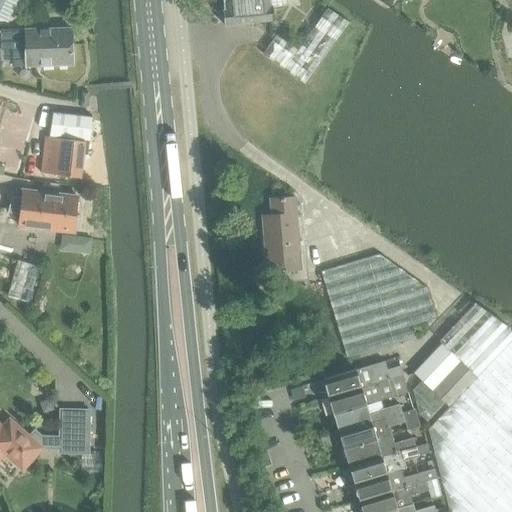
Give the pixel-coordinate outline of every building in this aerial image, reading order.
[(284,0),(223,0),(225,9),(223,9),(225,26),(272,21),(270,6),(285,5),(284,0)] [(277,35),(263,54),(305,83),(348,22),(327,8),(297,49),(277,35)] [(0,49),(70,45),(69,29),(0,31),(0,49)] [(0,67),(71,64),(70,45),(0,49),(0,67)] [(52,113),(49,136),(57,137),(85,140),(88,140),(92,117),(86,117),(53,113),(52,113)] [(80,178),(85,142),(45,136),(40,173),(80,178)] [(20,191),(19,199),(11,198),(6,216),(17,217),(16,226),(73,232),(74,229),(79,227),(80,219),(75,215),(77,197),(20,191)] [(299,269),(294,198),(270,200),(271,215),(262,216),(266,271),(299,269)] [(76,236),(75,244),(82,253),(90,253),(92,238),(76,236)] [(434,319),(425,289),(378,254),(321,271),(347,358),(416,337),(412,325),(434,319)] [(19,261),(9,296),(33,303),(43,268),(19,261)] [(475,302),(439,340),(441,343),(477,377),(511,340),(511,332),(507,328),(508,326),(475,302)] [(448,407),(427,429),(451,511),(511,511),(511,340),(477,377),(448,407)] [(441,343),(413,372),(421,380),(443,403),(448,407),(477,377),(441,343)] [(384,361),(323,379),(328,397),(402,375),(399,365),(386,369),(384,361)] [(402,375),(328,397),(334,415),(380,401),(380,400),(407,392),(402,375)] [(413,389),(412,389),(418,413),(423,417),(426,420),(443,403),(421,380),(413,389)] [(380,401),(334,415),(338,431),(401,412),(399,404),(382,409),(380,401)] [(244,405),(241,406),(245,421),(249,420),(252,419),(248,404),(244,405)] [(0,460),(3,457),(4,457),(18,469),(36,447),(59,448),(59,452),(87,452),(88,410),(60,410),(60,437),(41,437),(34,431),(26,440),(9,425),(5,429),(0,429),(0,460)] [(401,412),(338,431),(344,449),(391,435),(388,426),(404,422),(401,412)] [(391,435),(344,449),(349,466),(415,446),(412,438),(393,443),(391,435)] [(415,446),(349,466),(354,484),(389,473),(401,470),(400,469),(405,467),(403,460),(417,455),(415,446)] [(259,454),(257,454),(261,466),(270,464),(266,452),(259,454)] [(81,454),(81,472),(101,472),(102,455),(81,454)] [(389,473),(354,484),(359,501),(420,482),(425,481),(436,478),(436,477),(434,468),(429,470),(403,477),(401,470),(389,473)] [(420,482),(359,501),(362,511),(387,511),(412,505),(410,495),(428,490),(425,481),(420,482)] [(272,494),(262,498),(265,505),(275,502),(276,501),(273,494),(272,494)]
